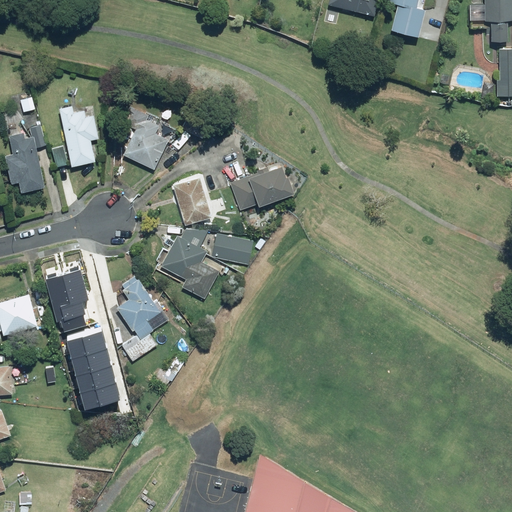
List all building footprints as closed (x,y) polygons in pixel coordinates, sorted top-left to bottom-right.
[(348,0),(347,8),(371,15),(374,0),(348,0)] [(423,0),(389,0),(389,4),(393,5),(387,28),(418,36),(425,8),(422,7),(423,0)] [(511,20),(511,0),(483,0),(483,3),(468,3),(468,23),(491,23),(491,40),(509,40),(509,20),(511,20)] [(511,46),(499,47),(499,94),(511,94),(511,46)] [(23,133),(9,136),(13,154),(5,155),(10,183),(18,181),(20,193),(46,188),(38,147),(47,145),(38,102),(22,106),(25,125),(30,124),(32,137),(24,138),(23,133)] [(72,105),(59,108),(71,167),(96,162),(91,139),(98,138),(94,116),(86,118),(84,110),(74,112),(72,105)] [(190,111),(182,127),(202,138),(204,134),(210,137),(216,125),(190,111)] [(159,125),(140,116),(122,154),(155,169),(169,138),(156,131),(159,125)] [(64,146),(52,149),(56,167),(68,164),(64,146)] [(279,164),(230,181),(240,209),(257,204),(257,205),(293,193),(287,175),(284,176),(279,164)] [(199,176),(171,184),(184,225),(211,217),(199,176)] [(181,238),(176,236),(161,267),(185,279),(181,286),(204,298),(218,270),(202,261),(207,251),(199,247),(208,230),(185,229),(181,238)] [(252,239),(215,232),(211,257),(248,264),(252,239)] [(57,288),(54,289),(63,323),(98,314),(94,300),(104,298),(99,280),(89,283),(88,279),(83,280),(82,274),(55,281),(57,288)] [(154,302),(138,278),(136,279),(134,275),(122,283),(124,287),(122,289),(128,298),(116,306),(132,330),(134,329),(137,334),(122,344),(132,360),(156,344),(148,332),(169,318),(156,300),(154,302)] [(28,292),(0,300),(0,330),(1,331),(3,335),(38,325),(28,292)] [(100,326),(66,335),(84,404),(119,394),(100,326)] [(271,366),(235,341),(196,399),(231,424),(271,366)] [(26,364),(0,365),(0,395),(12,394),(12,384),(27,383),(26,364)] [(0,437),(11,434),(2,408),(0,408),(0,437)] [(353,511),(265,458),(253,511),(353,511)] [(163,511),(185,479),(158,461),(124,511),(163,511)] [(32,492),(19,492),(19,504),(32,504),(32,492)]
